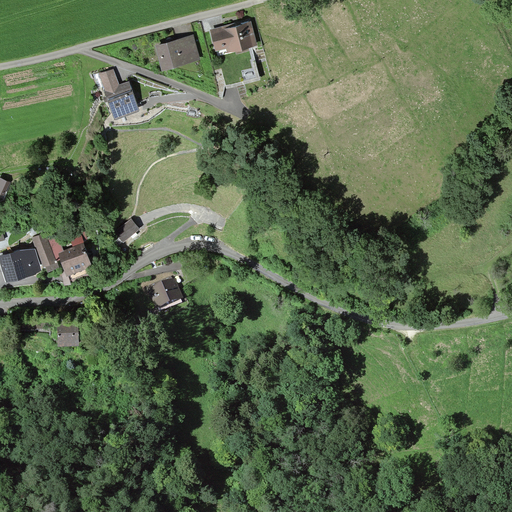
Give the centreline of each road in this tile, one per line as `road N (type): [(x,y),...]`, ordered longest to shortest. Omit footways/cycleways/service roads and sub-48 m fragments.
road 1 (unclassified): [(220,247),(344,313),(440,325),(511,312)]
road 2 (residential): [(0,302),(92,290),(177,244),(220,247)]
road 3 (residential): [(79,48),(263,0)]
road 4 (residential): [(79,48),(225,104)]
road 5 (track): [(400,324),(454,430),(475,454)]
